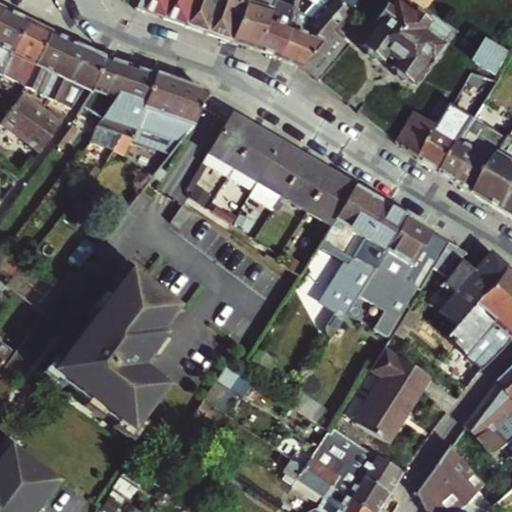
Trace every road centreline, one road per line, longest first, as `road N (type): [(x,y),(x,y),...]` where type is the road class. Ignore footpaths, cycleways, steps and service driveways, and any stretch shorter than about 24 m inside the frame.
road 1 (residential): [(511,249),(264,93),(122,37),(88,0)]
road 2 (residential): [(392,509),(511,355)]
